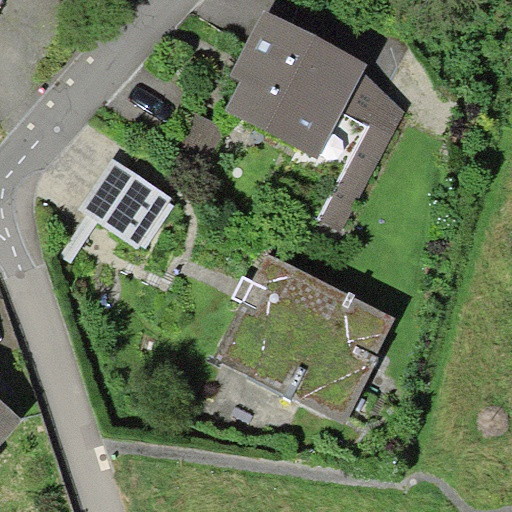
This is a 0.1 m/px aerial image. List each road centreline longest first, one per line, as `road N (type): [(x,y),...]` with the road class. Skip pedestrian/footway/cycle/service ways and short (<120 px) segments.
road 1 (residential): [(93,511),(0,235)]
road 2 (residential): [(0,179),(172,0)]
